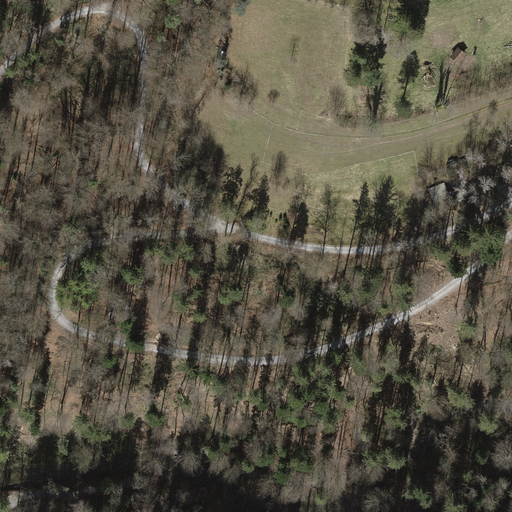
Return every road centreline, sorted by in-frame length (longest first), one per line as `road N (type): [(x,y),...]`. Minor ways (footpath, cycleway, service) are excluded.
road 1 (track): [(232,231),(89,240),(57,268),(53,307),(70,326),(121,344),(264,356),(339,344),(427,306),(511,232)]
road 2 (track): [(232,231),(162,196),(142,170),(145,67),(125,20),(110,12),(61,14),(24,35),(0,67)]
road 3 (track): [(511,202),(428,239),(356,252),(232,231)]
